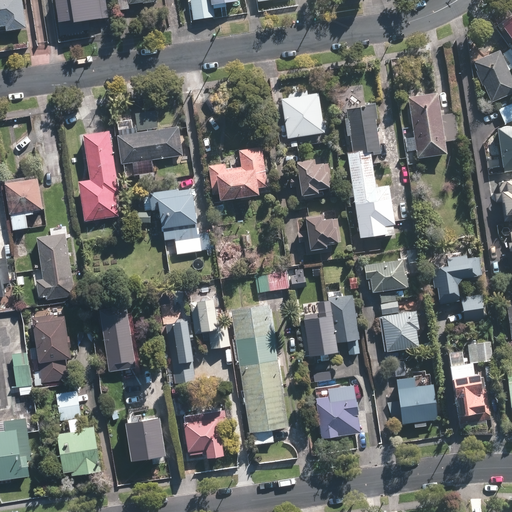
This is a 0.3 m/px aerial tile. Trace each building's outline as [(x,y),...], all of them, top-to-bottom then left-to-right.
[(0,0),(0,26),(8,25),(9,31),(29,28),(25,0),(0,0)] [(93,21),(89,0),(51,0),(56,26),(93,21)] [(122,0),(124,9),(134,8),(134,3),(148,1),(148,3),(159,1),(158,0),(122,0)] [(209,18),(206,0),(191,2),(193,20),(209,18)] [(511,16),(500,24),(511,40),(511,16)] [(511,71),(502,49),(476,60),(494,101),(511,93),(511,71)] [(206,91),(189,93),(192,114),(209,111),(206,91)] [(319,92),(281,98),(288,138),(326,132),(319,92)] [(440,92),(410,96),(419,157),(449,152),(447,140),(462,138),(458,111),(443,113),(440,92)] [(354,150),(347,151),(361,238),(386,234),(385,226),(397,224),(390,183),(377,185),(372,154),(382,153),(376,119),(379,118),(377,102),(347,107),(354,150)] [(511,103),(502,108),(509,122),(511,120),(511,103)] [(162,108),(141,111),(144,128),(164,126),(162,108)] [(511,124),(500,127),(506,170),(511,169),(511,124)] [(184,126),(123,133),(127,162),(188,154),(184,126)] [(84,179),(91,221),(125,215),(121,192),(125,192),(115,129),(89,133),(96,177),(84,179)] [(227,162),(210,164),(214,195),(218,194),(219,200),(259,194),(258,186),(269,184),(263,145),(240,149),(243,165),(228,167),(227,162)] [(295,162),(298,184),(300,198),(318,196),(317,189),(330,187),(327,170),(324,171),(323,162),(312,164),(312,159),(295,162)] [(502,170),(501,161),(494,162),(495,171),(502,170)] [(11,178),(19,230),(33,228),(31,216),(40,215),(39,210),(48,209),(42,173),(11,178)] [(505,202),(509,222),(511,221),(511,178),(502,181),(504,191),(498,192),(500,203),(505,202)] [(189,186),(153,191),(155,207),(162,206),(167,240),(178,238),(178,242),(202,239),(204,251),(218,249),(216,230),(202,232),(197,194),(190,194),(189,186)] [(337,211),(304,217),(307,230),(299,231),(301,241),(307,240),(310,254),(327,251),(326,244),(342,242),(337,211)] [(42,279),(44,297),(52,296),(52,299),(80,295),(71,233),(42,237),(48,278),(42,279)] [(284,253),(286,267),(296,265),(306,264),(304,250),(284,253)] [(448,265),(432,267),(435,287),(438,287),(440,303),(460,300),(458,285),(463,278),(482,275),(479,256),(469,258),(468,254),(447,257),(448,265)] [(418,258),(407,260),(409,274),(420,273),(418,258)] [(0,297),(0,294),(0,284),(9,283),(5,259),(0,259),(0,297)] [(373,278),(376,292),(409,286),(404,259),(366,265),(368,278),(373,278)] [(288,269),(258,273),(261,292),(291,288),(288,269)] [(399,290),(382,293),(386,314),(403,311),(399,290)] [(320,316),(304,318),(310,356),(339,351),(338,342),(363,338),(355,293),(329,297),(331,310),(319,312),(320,316)] [(483,294),(461,297),(463,311),(485,308),(483,294)] [(214,297),(192,301),(197,334),(208,332),(211,349),(233,345),(230,323),(218,325),(214,297)] [(257,443),(276,440),(274,428),(290,425),(270,303),(232,309),(252,432),(255,431),(257,443)] [(138,367),(139,366),(129,304),(102,308),(111,371),(138,367)] [(383,316),(389,351),(422,346),(419,329),(422,328),(419,310),(383,316)] [(59,314),(35,317),(42,362),(43,361),(46,382),(74,378),(71,357),(73,357),(69,326),(70,326),(69,315),(59,317),(59,314)] [(188,318),(173,321),(161,323),(172,384),(200,379),(188,318)] [(470,363),(491,360),(489,342),(468,345),(470,363)] [(37,393),(31,351),(14,353),(19,387),(23,387),(24,395),(37,393)] [(449,353),(461,424),(493,419),(488,387),(482,388),(480,373),(474,374),(473,364),(465,365),(462,351),(449,353)] [(403,376),(401,361),(390,363),(392,377),(403,376)] [(334,370),(316,372),(318,381),(335,379),(334,370)] [(440,419),(435,382),(433,382),(400,386),(404,423),(417,421),(418,427),(429,425),(429,420),(440,419)] [(81,390),(60,393),(64,418),(85,415),(81,390)] [(363,431),(358,395),(335,398),(334,394),(317,397),(323,437),(363,431)] [(208,456),(225,453),(220,422),(229,420),(227,408),(185,415),(186,421),(184,421),(188,450),(192,450),(192,453),(207,450),(208,456)] [(131,459),(167,453),(160,414),(125,420),(131,459)] [(0,430),(0,478),(32,473),(30,459),(34,458),(28,416),(19,418),(6,420),(7,429),(0,430)] [(75,474),(105,468),(96,424),(58,431),(66,472),(74,470),(75,474)]
